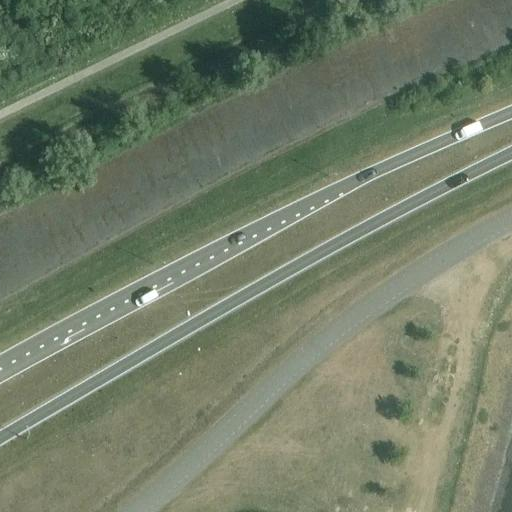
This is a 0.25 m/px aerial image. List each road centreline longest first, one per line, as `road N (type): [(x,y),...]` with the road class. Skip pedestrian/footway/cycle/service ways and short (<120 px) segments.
road 1 (trunk): [(0,439),(387,217),(511,157)]
road 2 (trunk): [(511,115),(137,290),(0,367)]
road 3 (unclassified): [(138,511),(318,348),(432,266),(511,223)]
